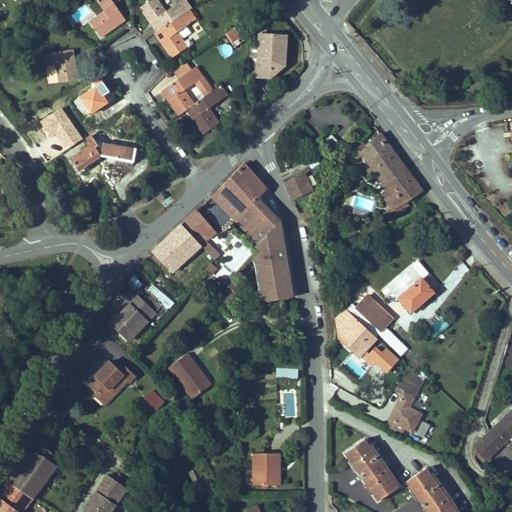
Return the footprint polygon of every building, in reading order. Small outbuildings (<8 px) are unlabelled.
[(104,11),(96,0),(93,0),(87,4),(96,16),(104,11)] [(126,20),(114,4),(119,0),(96,0),(104,11),(96,16),(89,21),(101,37),(116,27),(114,24),(117,22),(119,25),(126,20)] [(189,9),(191,7),(186,0),(182,0),(166,11),(158,0),(150,0),(140,8),(150,23),(153,21),(155,23),(152,26),(156,32),(189,9)] [(82,7),(73,14),(78,21),(87,14),(82,7)] [(189,9),(156,32),(154,33),(159,40),(162,38),(164,40),(161,43),(172,58),(188,46),(177,32),(196,19),(189,9)] [(284,65),(286,35),(266,34),(266,27),(261,27),(259,46),(252,46),(250,76),(271,77),(284,65)] [(242,42),(232,28),(226,33),(236,46),(242,42)] [(76,64),(73,49),(43,55),(45,66),(55,64),(58,82),(79,78),(76,64)] [(192,69),(186,61),(173,71),(178,79),(192,69)] [(195,82),(203,76),(196,66),(192,69),(178,79),(161,91),(166,97),(169,95),(171,98),(168,100),(178,115),(186,110),(194,104),(184,90),(195,82)] [(213,90),(203,76),(195,82),(205,96),(213,90)] [(219,122),(209,108),(228,95),(221,85),(213,90),(205,96),(194,104),(186,110),(203,134),(219,122)] [(357,125),(365,118),(360,113),(352,120),(357,125)] [(104,143),(105,134),(96,132),(91,135),(97,144),(100,142),(104,143)] [(367,146),(360,151),(370,165),(373,169),(395,153),(380,133),(366,145),(367,146)] [(78,170),(100,155),(133,161),(135,149),(104,143),(100,142),(97,144),(91,135),(86,139),(91,145),(71,159),(78,170)] [(341,145),(332,135),(326,137),(322,141),(327,146),(326,148),(333,156),(338,151),(341,145)] [(332,158),(324,149),(319,154),(326,163),(332,158)] [(423,191),(395,153),(373,169),(391,193),(385,198),(394,209),(399,215),(403,212),(402,209),(409,204),(407,201),(423,191)] [(243,164),(224,184),(248,209),(258,198),(266,190),(253,174),(243,164)] [(304,174),(285,183),(292,199),(311,189),(304,174)] [(248,209),(224,184),(213,196),(236,220),(248,209)] [(248,209),(236,220),(258,243),(255,246),(260,251),(253,258),(257,262),(261,291),(258,294),(265,302),(292,297),(283,240),(279,222),(258,198),(248,209)] [(389,221),(399,215),(394,209),(385,215),(389,221)] [(188,218),(182,224),(200,245),(207,252),(211,248),(205,241),(215,232),(196,211),(188,218)] [(334,225),(338,221),(332,216),(329,221),(334,225)] [(200,245),(182,224),(171,234),(153,252),(172,272),(200,245)] [(218,255),(211,248),(207,252),(214,259),(218,255)] [(172,272),(153,252),(148,258),(167,277),(172,272)] [(433,292),(421,278),(427,273),(418,261),(383,291),(392,303),(398,298),(408,310),(416,303),(419,305),(433,292)] [(211,263),(205,270),(211,275),(217,268),(211,263)] [(137,291),(144,283),(133,275),(127,283),(137,291)] [(235,305),(244,295),(235,286),(239,283),(234,279),(222,292),(235,305)] [(393,319),(368,295),(356,308),(381,332),(393,319)] [(125,337),(136,324),(140,328),(155,314),(137,296),(124,310),(111,323),(125,337)] [(225,311),(215,303),(210,308),(219,317),(225,311)] [(410,312),(419,305),(416,303),(408,310),(410,312)] [(359,355),(376,337),(346,309),(337,319),(342,323),(338,326),(344,332),(340,337),(341,338),(342,338),(359,353),(358,354),(359,355)] [(426,331),(434,339),(448,323),(440,316),(426,331)] [(136,324),(125,337),(129,340),(140,328),(136,324)] [(209,387),(200,374),(202,372),(187,353),(169,367),(192,399),(209,387)] [(107,401),(128,380),(129,382),(134,376),(118,361),(113,366),(111,363),(106,368),(104,366),(99,371),(88,383),(98,392),(107,401)] [(276,368),(276,378),(298,378),(298,369),(276,368)] [(423,379),(410,369),(403,377),(418,389),(423,379)] [(211,385),(202,372),(200,374),(209,387),(211,385)] [(418,389),(403,377),(394,390),(402,395),(403,392),(413,397),(418,389)] [(164,401),(153,390),(145,399),(156,410),(164,401)] [(107,401),(98,392),(95,395),(104,404),(107,401)] [(411,431),(420,414),(408,407),(413,397),(403,392),(402,395),(389,419),(390,420),(387,426),(402,433),(405,427),(411,431)] [(294,415),(293,393),(283,394),(284,416),(294,415)] [(484,442),(475,450),(485,460),(509,438),(511,434),(511,410),(482,439),(484,442)] [(423,437),(429,425),(422,422),(416,433),(423,437)] [(365,439),(345,453),(378,501),(400,486),(378,454),(376,456),(365,439)] [(32,498),(56,465),(48,459),(53,453),(36,441),(33,448),(8,482),(32,498)] [(179,476),(178,453),(169,453),(171,477),(179,476)] [(253,485),(278,485),(277,467),(280,467),(280,453),(253,453),(253,485)] [(426,468),(406,482),(428,511),(461,511),(440,483),(438,484),(426,468)] [(104,511),(109,511),(127,488),(108,475),(82,511),(104,511)] [(0,511),(21,511),(32,498),(8,482),(0,493),(0,511)]
